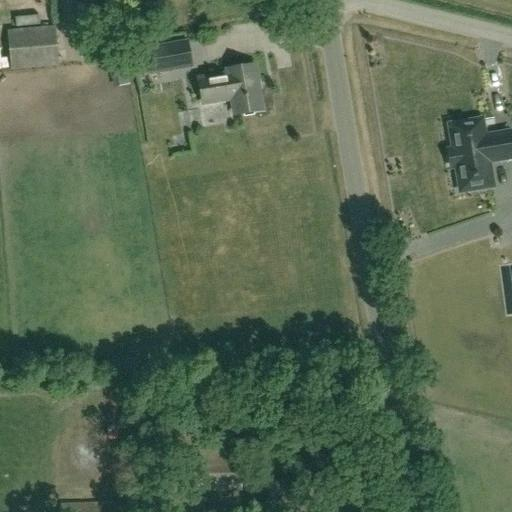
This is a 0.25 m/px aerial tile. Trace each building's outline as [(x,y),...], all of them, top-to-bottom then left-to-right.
[(60,68),(56,31),(8,36),(12,73),(60,68)] [(186,44),(166,48),(137,53),(141,77),(190,68),(186,44)] [(234,116),(261,111),(253,68),(227,73),(227,76),(198,81),(202,105),(232,100),(234,116)] [(186,129),(202,128),(201,113),(185,114),(186,129)] [(450,169),(456,168),(460,193),(493,187),(488,162),(511,158),(511,152),(509,133),(484,137),(481,120),(448,125),(453,150),(447,151),(450,169)] [(193,493),(241,492),(240,458),(192,460),(193,493)]
